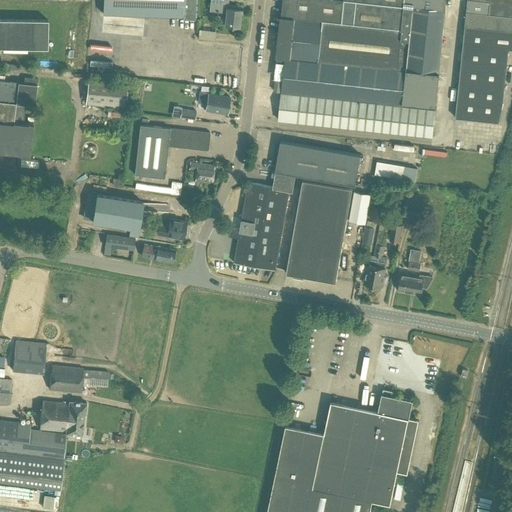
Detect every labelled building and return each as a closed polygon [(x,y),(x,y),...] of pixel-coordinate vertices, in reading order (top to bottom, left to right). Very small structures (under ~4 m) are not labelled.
[(103,0),(103,13),(103,14),(183,16),(183,15),(183,0),(103,0)] [(183,0),(183,15),(183,16),(183,18),(194,18),(194,0),(183,0)] [(217,11),(226,12),(227,5),(227,0),(211,0),(211,4),(217,4),(217,11)] [(284,0),(283,15),(321,19),(317,60),(404,70),(405,70),(408,40),(398,39),(402,4),(365,0),(284,0)] [(402,0),(402,4),(445,9),(446,0),(402,0)] [(511,0),(474,0),(490,2),(489,13),(511,15),(511,0)] [(402,4),(398,39),(408,40),(405,70),(438,74),(445,9),(402,4)] [(227,5),(226,12),(225,25),(239,27),(241,9),(234,9),(235,6),(227,5)] [(511,15),(489,13),(466,11),(465,26),(511,30),(511,15)] [(280,15),(276,56),(277,56),(317,60),(321,19),(283,15),(280,15)] [(0,46),(47,48),(48,20),(0,19),(0,46)] [(499,122),(503,104),(509,49),(511,49),(511,30),(465,26),(455,117),(499,122)] [(277,56),(276,63),(285,64),(284,79),(282,93),(358,100),(400,104),(404,70),(317,60),(277,56)] [(404,70),(400,104),(436,108),(439,74),(438,74),(405,70),(404,70)] [(275,78),(274,92),(282,93),(284,79),(275,78)] [(85,103),(124,108),(126,84),(88,79),(85,103)] [(0,151),(29,155),(33,124),(24,123),(26,105),(28,105),(28,110),(34,111),(37,84),(0,80),(0,151)] [(208,93),(205,110),(227,114),(230,97),(208,93)] [(282,93),(280,120),(287,120),(355,128),(358,100),(282,93)] [(358,100),(355,128),(432,137),(436,108),(400,104),(358,100)] [(180,117),(195,120),(196,110),(181,108),(180,117)] [(168,146),(170,128),(140,125),(134,174),(164,177),(168,146)] [(170,128),(168,146),(208,150),(210,132),(170,128)] [(276,171),(356,185),(361,155),(281,141),(276,171)] [(489,153),(490,146),(472,143),(471,151),(489,153)] [(409,171),(409,163),(379,161),(378,173),(390,174),(390,170),(409,171)] [(189,169),(196,170),(195,181),(212,183),(214,165),(190,162),(189,169)] [(286,273),(336,282),(353,188),(303,180),(286,273)] [(230,236),(239,237),(234,262),(275,270),(289,190),(249,182),(242,219),(233,217),(230,236)] [(370,194),(354,191),(349,221),(364,224),(370,194)] [(88,194),(87,200),(88,200),(86,212),(84,211),(83,218),(92,219),(92,221),(131,227),(130,234),(137,235),(142,202),(97,194),(97,195),(88,194)] [(406,224),(418,226),(420,215),(408,213),(406,224)] [(158,234),(168,235),(168,236),(183,238),(186,221),(170,219),(169,225),(167,224),(166,227),(159,225),(158,234)] [(400,242),(402,225),(393,223),(390,240),(400,242)] [(363,242),(370,243),(373,228),(365,227),(363,242)] [(96,251),(95,233),(85,233),(86,252),(96,251)] [(104,246),(133,250),(134,237),(106,233),(104,246)] [(142,255),(155,257),(155,258),(172,261),(175,250),(158,246),(157,246),(144,244),(142,255)] [(384,251),(376,250),(375,257),(371,256),(369,265),(368,265),(365,284),(374,285),(378,257),(383,258),(383,257),(384,251)] [(409,261),(418,262),(420,252),(411,251),(409,261)] [(378,257),(374,285),(382,287),(386,268),(385,267),(387,258),(383,257),(383,258),(378,257)] [(418,262),(409,261),(408,269),(419,271),(421,263),(418,262)] [(398,289),(422,294),(423,288),(426,288),(432,278),(432,277),(420,275),(419,277),(401,273),(398,289)] [(12,370),(43,374),(46,343),(15,339),(12,370)] [(51,364),(49,389),(81,392),(82,385),(89,386),(90,377),(108,378),(109,372),(89,370),(83,370),(84,367),(51,364)] [(0,369),(0,376),(8,377),(9,370),(0,369)] [(0,378),(0,402),(9,403),(12,380),(0,378)] [(267,511),(370,511),(373,500),(391,504),(398,471),(408,473),(419,420),(409,418),(412,401),(391,396),(392,392),(384,390),(383,394),(379,412),(332,402),(326,433),(286,425),(267,511)] [(40,429),(67,431),(70,403),(43,400),(40,429)] [(70,401),(70,403),(67,431),(66,433),(82,434),(84,413),(86,413),(87,403),(70,401)] [(0,480),(61,488),(66,435),(30,431),(31,422),(0,418),(0,480)] [(0,507),(46,511),(46,503),(30,502),(31,494),(0,491),(0,507)]
